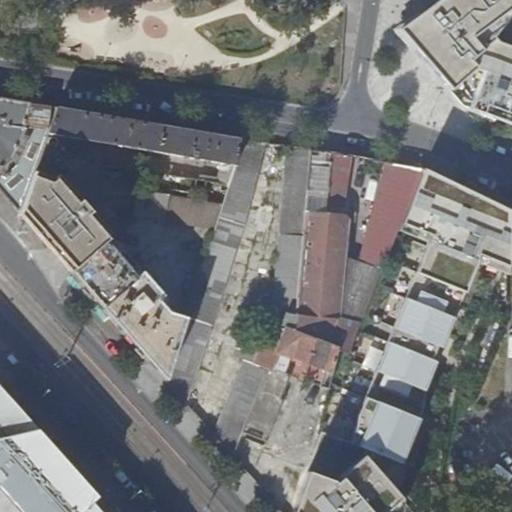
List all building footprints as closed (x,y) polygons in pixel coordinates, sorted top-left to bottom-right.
[(511,0),(441,0),(414,21),(419,27),(403,39),(452,95),(487,109),(511,118),(511,50),(497,45),(494,41),(511,17),(511,0)] [(0,99),(0,192),(20,215),(35,174),(49,136),(58,110),(0,99)] [(239,140),(58,110),(49,136),(81,142),(222,164),(220,179),(202,177),(200,183),(172,178),(169,197),(222,206),(234,167),(239,140)] [(166,381),(187,405),(207,341),(237,246),(260,177),(268,145),(239,140),(234,167),(222,206),(214,231),(186,320),(166,381)] [(323,389),(330,391),(335,365),(340,350),(340,349),(294,332),(300,271),(306,212),(309,186),(310,175),(312,152),(291,148),(284,206),(274,315),(257,314),(256,327),(270,328),(261,352),(253,350),(256,342),(248,339),(245,347),(241,345),(236,358),(246,363),(219,441),(238,463),(246,439),(270,448),(286,405),(283,404),(292,379),(285,377),(291,358),(328,372),(323,389)] [(310,175),(309,186),(323,187),(328,155),(312,152),(310,175)] [(401,223),(422,170),(386,164),(360,262),(383,268),(401,223)] [(322,433),(292,511),(397,511),(405,441),(415,442),(423,393),(478,253),(508,265),(511,185),(422,170),(401,223),(427,233),(362,396),(356,442),(323,429),(322,433)] [(35,174),(20,215),(72,274),(111,239),(60,181),(55,185),(53,183),(35,174)] [(169,197),(172,178),(150,174),(146,193),(169,197)] [(309,186),(306,212),(320,214),(323,187),(309,186)] [(140,192),(135,217),(164,223),(169,197),(146,193),(140,192)] [(214,231),(222,206),(169,197),(164,223),(214,231)] [(340,350),(349,353),(353,344),(359,329),(335,326),(336,319),(338,318),(344,260),(347,219),(344,216),(320,214),(306,212),(300,271),(294,332),(340,349),(340,350)] [(72,274),(166,381),(186,320),(168,316),(158,304),(161,301),(159,298),(161,297),(111,239),(72,274)] [(335,326),(359,329),(374,291),(382,271),(344,260),(338,318),(336,319),(335,326)] [(99,511),(0,402),(0,511),(99,511)]
